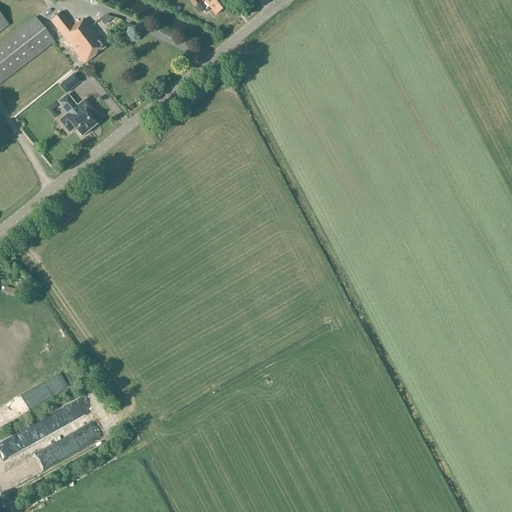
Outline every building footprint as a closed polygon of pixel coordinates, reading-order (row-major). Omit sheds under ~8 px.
[(202,0),(204,1),(205,0),(217,15),(228,6),(223,0),(202,0)] [(72,27),(62,13),(50,22),(77,56),(84,65),(96,56),(106,48),(85,20),(79,25),(78,24),(72,27)] [(0,31),(8,25),(0,14),(0,31)] [(98,20),(104,29),(110,25),(104,16),(98,20)] [(51,39),(42,27),(35,18),(0,45),(0,84),(37,56),(54,43),(51,39)] [(123,31),(130,40),(137,34),(130,25),(123,31)] [(128,46),(121,49),(126,62),(134,59),(128,46)] [(65,93),(79,82),(72,73),(58,84),(65,93)] [(76,102),(83,94),(79,90),(72,97),(76,102)] [(77,105),(67,94),(56,102),(66,114),(58,121),(69,134),(74,130),(81,138),(98,125),(91,117),(96,113),(85,99),(77,105)] [(87,390),(90,400),(96,398),(93,388),(87,390)] [(81,442),(101,433),(94,417),(74,427),(81,442)] [(22,455),(22,436),(7,436),(7,455),(22,455)] [(15,476),(25,472),(20,459),(0,468),(0,471),(6,485),(17,480),(15,476)]
